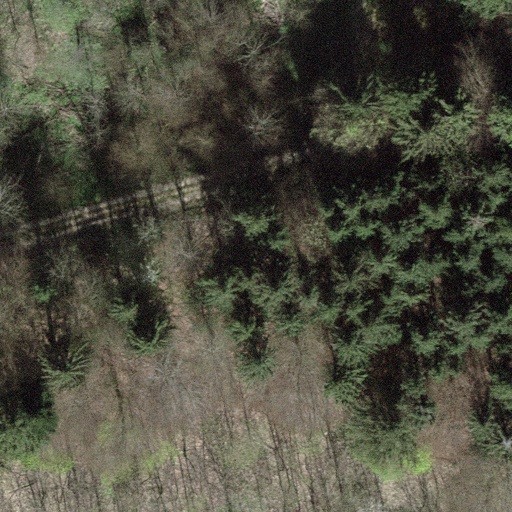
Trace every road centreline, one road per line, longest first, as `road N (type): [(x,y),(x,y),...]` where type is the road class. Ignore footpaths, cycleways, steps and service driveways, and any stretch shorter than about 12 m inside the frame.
road 1 (track): [(0,248),(337,146),(511,109)]
road 2 (track): [(325,0),(337,146)]
